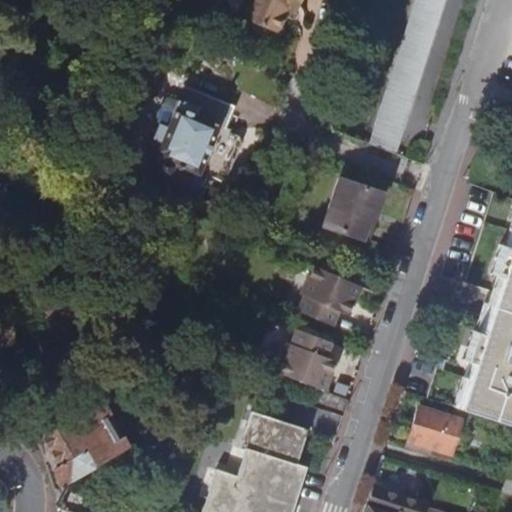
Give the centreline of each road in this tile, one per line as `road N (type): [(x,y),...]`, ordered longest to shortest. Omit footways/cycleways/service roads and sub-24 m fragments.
road 1 (residential): [(444,173),(334,511)]
road 2 (residential): [(444,173),(501,0)]
road 3 (unknown): [(356,445),(511,494)]
